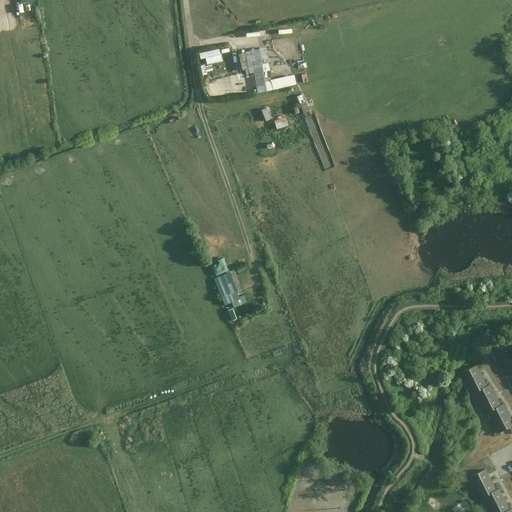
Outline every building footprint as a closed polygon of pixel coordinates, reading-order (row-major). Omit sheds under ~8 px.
[(27,0),(18,0),(20,9),(29,8),(27,0)] [(260,50),(246,52),(246,54),(240,55),(243,71),(246,71),(246,75),(251,74),(250,69),(254,69),(258,93),(273,91),(271,78),(265,79),(260,50)] [(205,61),(222,59),(221,52),(204,55),(205,61)] [(282,78),(271,80),(273,90),(296,85),(294,75),(284,78),(284,80),(283,80),(282,78)] [(309,99),(303,101),(307,111),(313,109),(309,99)] [(301,108),(296,110),(300,120),(306,117),(301,108)] [(278,115),(272,116),(275,125),(281,124),(278,115)] [(261,116),(256,118),(260,129),(265,127),(261,116)] [(281,124),(269,128),(272,135),(283,131),(281,124)] [(233,297),(226,278),(212,283),(219,302),(233,297)] [(498,367),(500,365),(511,359),(511,352),(507,344),(490,353),(498,367)] [(506,376),(508,375),(511,373),(511,359),(500,365),(506,376)] [(473,364),(457,373),(469,394),(472,393),(485,385),(473,364)] [(485,385),(472,393),(482,411),(484,410),(497,403),(487,384),(485,385)] [(497,403),(484,410),(496,433),(511,425),(499,402),(497,403)] [(482,469),(466,477),(477,497),(480,496),(493,489),(482,469)] [(493,489),(480,496),(488,511),(499,511),(506,508),(495,488),(493,489)]
